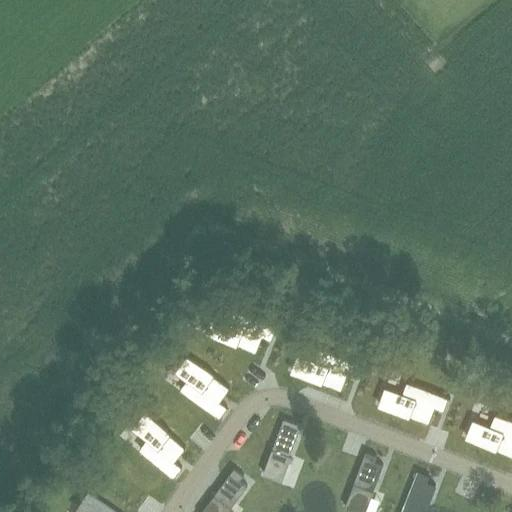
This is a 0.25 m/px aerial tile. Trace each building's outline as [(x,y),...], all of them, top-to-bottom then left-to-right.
[(250,291),(266,315),(282,305),(265,281),(250,291)] [(214,314),(207,331),(256,350),(263,334),(272,338),(277,325),(233,307),(228,320),(214,314)] [(345,317),(340,329),(378,347),(383,335),(345,317)] [(299,353),(292,370),(341,389),(348,372),(357,376),(362,363),(326,349),(321,361),(299,353)] [(187,355),(177,370),(189,379),(181,390),(219,417),(228,406),(220,400),(230,386),(187,355)] [(492,403),(497,392),(472,381),(467,392),(492,403)] [(386,387),(379,403),(429,422),(435,406),(444,409),(449,396),(413,382),(408,395),(386,387)] [(145,413),(134,427),(152,442),(144,453),(173,477),(182,466),(175,460),(186,447),(145,413)] [(474,419),(467,435),(511,454),(511,420),(501,416),(496,428),(474,419)] [(285,418),(264,472),(282,479),(291,456),(290,455),(302,424),(285,418)] [(438,418),(431,434),(450,442),(457,426),(438,418)] [(109,455),(147,479),(153,468),(116,444),(109,455)] [(327,454),(333,465),(346,459),(340,448),(327,454)] [(366,450),(345,506),(346,506),(347,503),(363,510),(371,489),(374,490),(383,464),(375,460),(377,454),(366,450)] [(234,466),(200,511),(223,511),(229,505),(231,506),(248,484),(240,478),(244,473),(234,466)] [(418,470),(401,511),(421,511),(423,509),(426,510),(436,484),(427,480),(429,474),(418,470)] [(118,511),(88,490),(77,506),(86,511),(118,511)]
